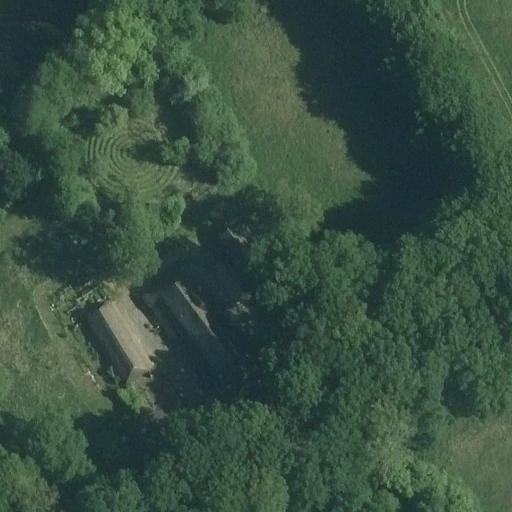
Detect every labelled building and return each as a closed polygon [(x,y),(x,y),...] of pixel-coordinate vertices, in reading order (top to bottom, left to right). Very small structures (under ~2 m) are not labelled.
[(235,206),(224,213),(230,223),(216,233),(218,236),(244,219),(235,206)] [(246,219),(215,241),(234,268),(265,246),(246,219)] [(212,384),(230,409),(264,383),(249,362),(254,358),(231,325),(225,329),(217,317),(222,313),(202,285),(198,288),(184,269),(142,300),(205,389),(212,384)] [(154,371),(111,305),(84,322),(114,369),(108,373),(116,385),(121,381),(126,389),(154,371)] [(203,406),(214,421),(224,413),(213,398),(203,406)] [(102,447),(113,439),(104,425),(93,433),(102,447)]
